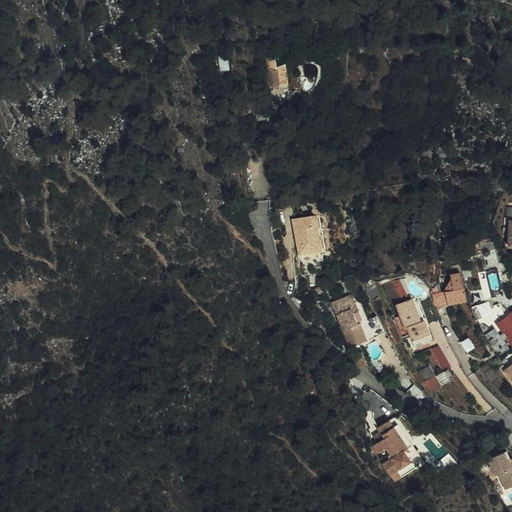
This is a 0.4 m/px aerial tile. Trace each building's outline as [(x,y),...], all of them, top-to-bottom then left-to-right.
[(266,74),(266,91),(278,90),(277,74),(266,74)] [(295,222),(304,254),(324,249),(316,217),(295,222)] [(451,287),(445,299),(448,311),(468,305),(461,271),(452,273),(453,281),(450,282),(451,287)] [(363,324),(352,299),(347,301),(353,312),(349,313),(355,328),(363,324)] [(448,311),(445,299),(432,302),(436,314),(448,311)] [(355,328),(349,313),(353,312),(347,301),(332,308),(353,353),(376,343),(370,325),(356,331),(355,328)] [(498,327),(495,318),(496,318),(491,301),(474,306),(479,322),(488,319),(491,329),(498,327)] [(408,355),(427,348),(425,343),(428,342),(426,335),(422,336),(418,323),(415,324),(408,302),(392,308),(408,355)] [(511,350),(511,349),(511,329),(511,328),(511,326),(511,315),(500,325),(496,329),(511,350)] [(388,339),(379,321),(370,325),(376,343),(388,339)] [(501,343),(493,333),(484,340),(496,358),(503,354),(498,346),(501,343)] [(442,344),(432,348),(441,370),(450,366),(442,344)] [(450,369),(436,376),(431,366),(420,371),(429,390),(454,378),(450,369)] [(388,446),(381,453),(409,485),(430,468),(431,470),(439,464),(424,447),(420,451),(403,431),(398,425),(387,435),(389,437),(384,441),(388,446)] [(407,426),(403,431),(420,451),(424,447),(407,426)] [(493,492),(511,483),(511,463),(504,467),(503,463),(498,465),(495,458),(476,466),(482,479),(486,477),(489,482),(493,492)]
